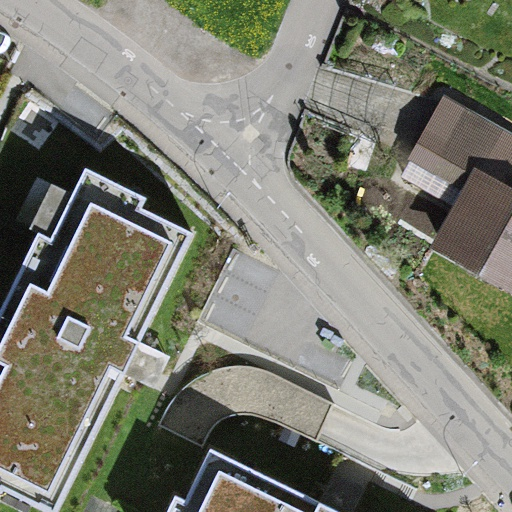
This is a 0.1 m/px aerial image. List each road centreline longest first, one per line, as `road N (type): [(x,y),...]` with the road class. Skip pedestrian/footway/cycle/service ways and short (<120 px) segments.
road 1 (residential): [(242,181),(511,480)]
road 2 (residential): [(21,0),(88,42),(242,181)]
road 3 (residential): [(242,181),(314,0)]
